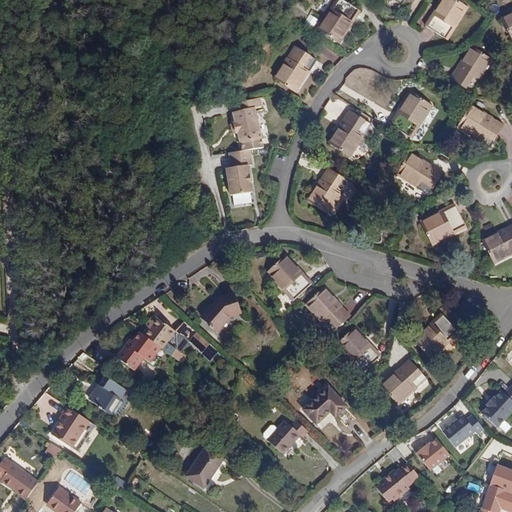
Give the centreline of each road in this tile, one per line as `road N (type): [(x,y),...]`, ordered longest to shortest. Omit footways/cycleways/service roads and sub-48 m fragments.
road 1 (residential): [(0,429),(77,342),(202,254),(277,231)]
road 2 (unknown): [(17,332),(7,36),(22,0)]
road 3 (residential): [(305,511),(351,466),(451,397),(511,316)]
road 4 (residential): [(277,231),(511,299)]
road 5 (residential): [(277,231),(302,133),(339,79),(373,51)]
